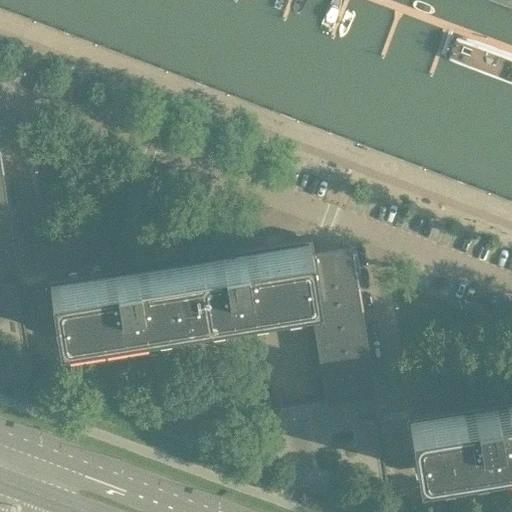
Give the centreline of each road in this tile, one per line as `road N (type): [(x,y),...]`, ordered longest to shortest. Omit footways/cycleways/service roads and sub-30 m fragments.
road 1 (residential): [(312,209),(28,262),(4,90)]
road 2 (residential): [(312,209),(4,90)]
road 3 (residential): [(363,227),(385,392),(511,372)]
road 4 (primary): [(220,511),(34,443)]
road 5 (residential): [(511,283),(363,227)]
